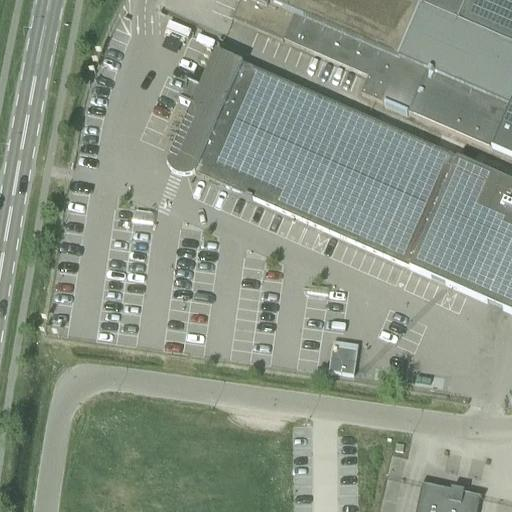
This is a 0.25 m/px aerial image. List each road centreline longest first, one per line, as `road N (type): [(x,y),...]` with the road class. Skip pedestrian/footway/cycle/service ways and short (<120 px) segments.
road 1 (unclassified): [(52,511),(56,394),(74,380),(511,426)]
road 2 (secondary): [(0,272),(49,0)]
